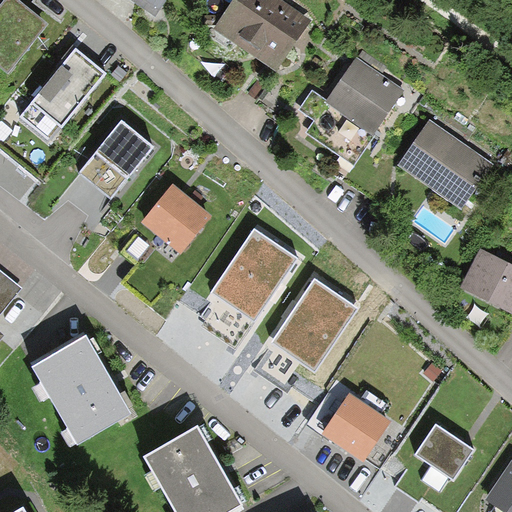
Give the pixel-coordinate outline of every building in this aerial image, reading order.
[(51,31),(13,0),(0,0),(0,74),(9,82),(51,31)] [(160,0),(132,0),(153,13),(160,0)] [(304,18),(276,0),(228,0),(209,29),(269,69),(304,18)] [(104,73),(71,48),(19,117),(51,141),(104,73)] [(397,91),(349,59),(320,103),(369,134),(397,91)] [(161,142),(122,113),(76,173),(114,203),(161,142)] [(488,167),(426,120),(393,164),(455,210),(488,167)] [(208,216),(170,188),(141,227),(179,255),(208,216)] [(304,256),(254,222),(206,292),(256,326),(304,256)] [(511,313),(511,270),(474,253),(456,290),(511,316),(511,313)] [(0,274),(0,307),(16,288),(0,274)] [(363,306),(315,274),(269,342),(317,374),(363,306)] [(79,342),(28,373),(74,446),(124,414),(79,342)] [(385,423),(347,398),(325,433),(363,457),(385,423)] [(474,452),(435,425),(413,456),(452,483),(474,452)] [(195,431),(142,461),(170,511),(226,511),(237,506),(195,431)] [(511,511),(511,459),(485,500),(502,511),(511,511)]
